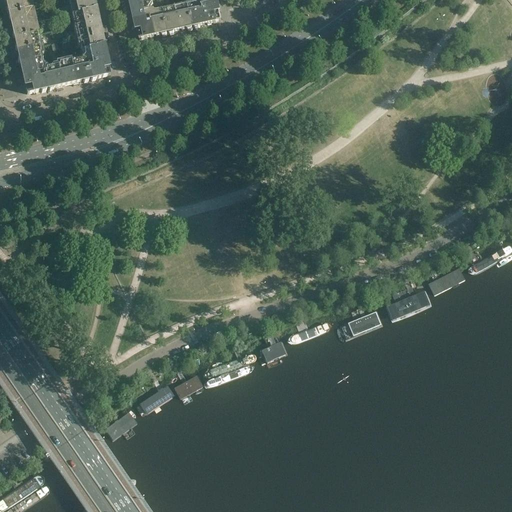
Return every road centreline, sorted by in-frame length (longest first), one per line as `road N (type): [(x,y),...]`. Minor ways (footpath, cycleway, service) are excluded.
road 1 (residential): [(0,459),(157,354),(395,265),(511,193)]
road 2 (secondary): [(362,0),(271,62),(138,132)]
road 3 (secondary): [(124,511),(0,330)]
road 4 (secondary): [(0,359),(104,511)]
road 5 (secondary): [(0,181),(96,156),(138,132)]
road 6 (secondary): [(138,132),(90,135),(0,159)]
road 7 (residential): [(122,89),(241,30)]
road 8 (residential): [(122,89),(0,116)]
